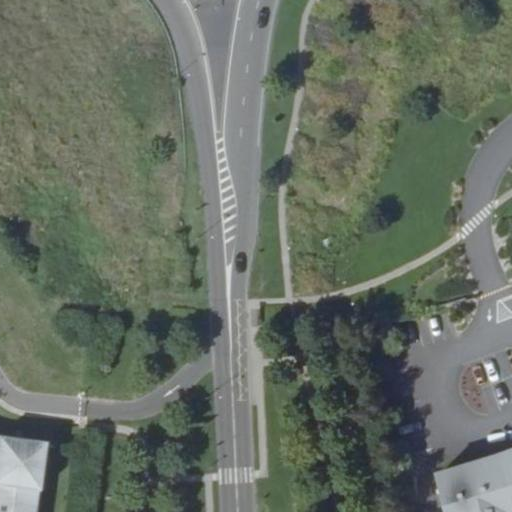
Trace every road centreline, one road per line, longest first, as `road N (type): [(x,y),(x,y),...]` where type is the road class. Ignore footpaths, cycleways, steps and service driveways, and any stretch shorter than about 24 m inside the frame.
road 1 (unclassified): [(234,350),(142,411),(32,404),(0,381)]
road 2 (secondary): [(234,350),(225,150)]
road 3 (secondary): [(166,0),(225,150)]
road 4 (secondary): [(241,511),(234,350)]
road 5 (secondary): [(225,150),(260,0)]
